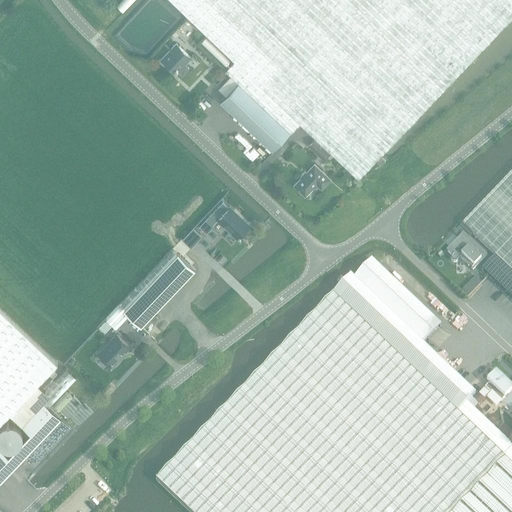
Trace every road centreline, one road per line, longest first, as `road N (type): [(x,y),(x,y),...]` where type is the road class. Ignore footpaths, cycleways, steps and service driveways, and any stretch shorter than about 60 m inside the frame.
road 1 (unclassified): [(328,261),(133,412),(31,511)]
road 2 (tertiary): [(328,261),(59,0)]
road 3 (unclassified): [(377,224),(511,352)]
road 4 (tertiary): [(377,224),(511,113)]
